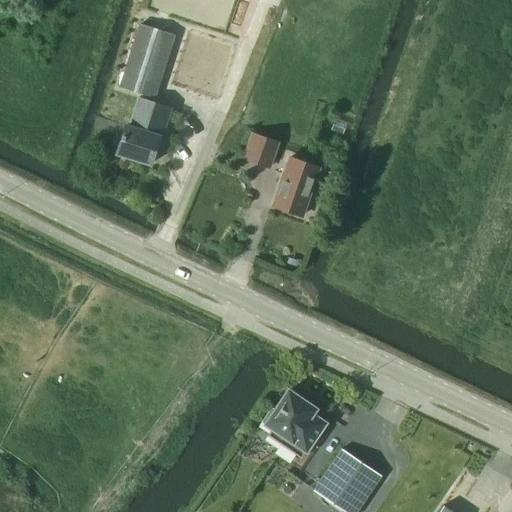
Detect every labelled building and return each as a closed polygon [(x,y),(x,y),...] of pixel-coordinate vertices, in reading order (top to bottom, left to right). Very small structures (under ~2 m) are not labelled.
[(128,59),(162,70),(173,35),(139,24),(128,59)] [(161,136),(170,107),(138,97),(129,126),(125,125),(116,153),(150,164),(159,135),(161,136)] [(301,215),(318,167),(289,157),(272,205),(301,215)] [(272,429),(267,436),(301,458),(325,423),(311,414),(315,409),(287,390),(275,409),(271,407),(261,422),(272,429)] [(340,448),(312,490),(345,511),(355,511),(381,476),(340,448)]
